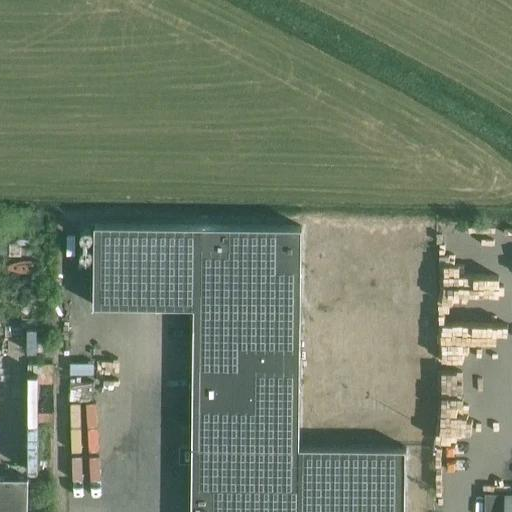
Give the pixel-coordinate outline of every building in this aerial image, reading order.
[(405,511),(406,446),(299,445),(301,225),(95,223),(94,304),(193,305),(192,444),(179,444),(179,462),(192,462),(191,511),(405,511)] [(0,321),(0,336),(8,337),(8,322),(0,321)] [(45,356),(44,322),(22,323),(22,342),(33,342),(33,356),(45,356)] [(0,440),(19,441),(19,428),(0,428),(0,440)] [(0,511),(27,511),(28,477),(0,476),(0,511)] [(511,511),(511,491),(485,491),(484,511),(511,511)]
